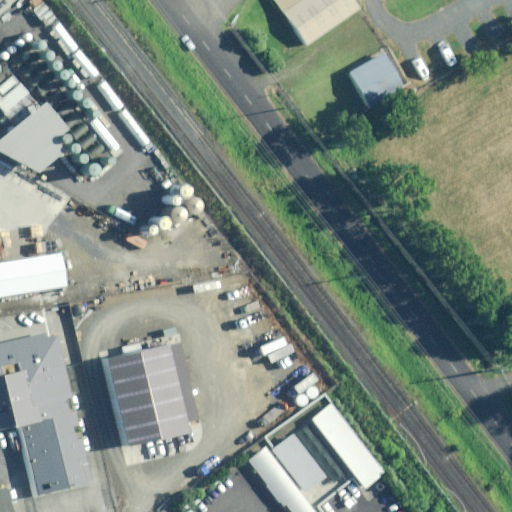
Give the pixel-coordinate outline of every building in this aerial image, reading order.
[(266,0),(297,43),(346,10),(339,0),(266,0)] [(43,2),(32,10),(45,26),(56,17),(43,2)] [(0,50),(0,55),(3,59),(31,38),(27,31),(0,50)] [(85,119),(96,110),(37,37),(25,47),(85,119)] [(400,85),(382,53),(349,71),(366,103),(400,85)] [(59,149),(69,141),(71,139),(13,73),(0,84),(0,93),(3,96),(0,98),(0,110),(12,125),(0,135),(0,153),(33,172),(58,151),(59,149)] [(43,104),(97,168),(108,160),(102,153),(107,148),(59,90),(43,104)] [(69,141),(59,149),(85,178),(94,169),(69,141)] [(58,239),(0,247),(0,282),(63,272),(58,239)] [(87,472),(54,320),(0,331),(0,419),(9,418),(24,486),(87,472)] [(110,362),(126,444),(199,430),(184,348),(110,362)] [(373,463),(321,394),(300,410),(352,479),(373,463)] [(322,464),(290,421),(267,439),(298,481),(322,464)] [(289,511),(308,498),(262,438),(240,454),(283,511),(289,511)] [(9,511),(3,478),(0,478),(0,511),(9,511)]
